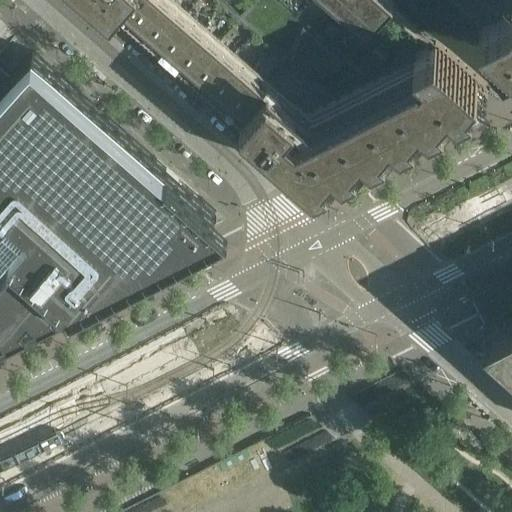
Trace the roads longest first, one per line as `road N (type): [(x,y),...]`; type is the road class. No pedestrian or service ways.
road 1 (secondary): [(0,498),(388,305)]
road 2 (residential): [(318,246),(39,0)]
road 3 (secondary): [(318,246),(0,407)]
road 4 (secondary): [(511,147),(318,246)]
road 5 (residential): [(511,412),(388,305)]
road 6 (secondary): [(388,305),(511,244)]
